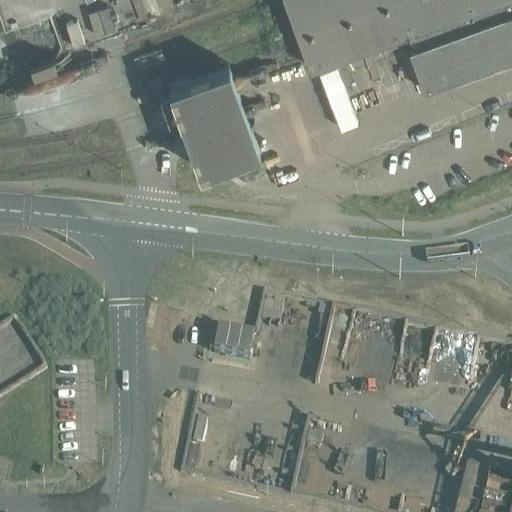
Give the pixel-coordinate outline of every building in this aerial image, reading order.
[(511,0),(285,0),(306,56),(310,66),(331,58),(332,58),(381,40),(384,49),(401,43),(410,40),(413,49),(409,50),(416,69),(419,76),(421,82),(423,89),(451,79),(466,74),(490,65),(511,57),(511,0)] [(78,47),(89,43),(79,15),(68,19),(78,47)] [(35,74),(57,67),(54,57),(32,64),(35,74)] [(170,84),(180,112),(200,169),(259,148),(228,63),(170,84)] [(218,328),(213,351),(229,355),(248,359),(253,336),(218,328)]
